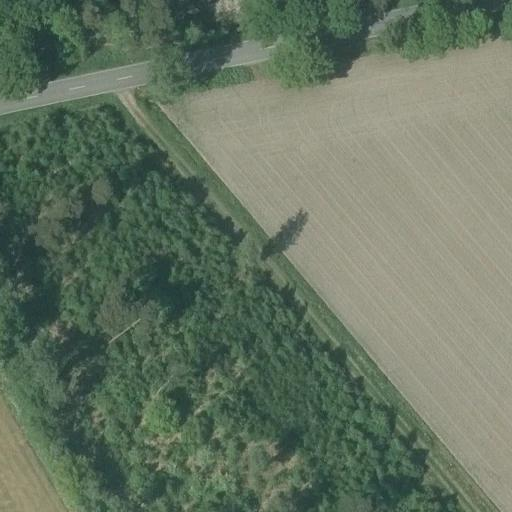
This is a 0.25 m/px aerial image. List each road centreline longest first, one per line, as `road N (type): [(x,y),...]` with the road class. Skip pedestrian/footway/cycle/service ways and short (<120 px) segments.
road 1 (track): [(109,82),(472,511)]
road 2 (tertiary): [(0,105),(510,0)]
